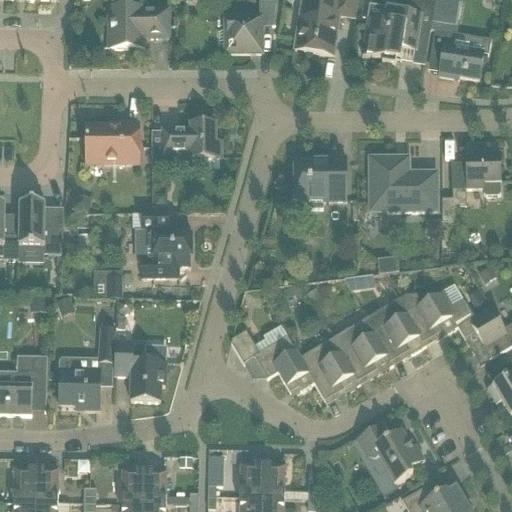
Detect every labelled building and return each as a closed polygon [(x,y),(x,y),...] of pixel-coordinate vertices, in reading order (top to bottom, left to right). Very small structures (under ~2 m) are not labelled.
[(355,23),(358,0),(333,0),(333,1),(325,0),(302,0),(296,44),(306,46),(304,55),(334,60),(340,21),(355,23)] [(436,0),(430,34),(435,35),(431,58),(442,60),(439,80),(453,82),(454,80),(479,84),(484,52),(471,50),(473,39),(457,36),(462,4),(436,0)] [(362,58),(362,59),(383,63),(382,67),(395,69),(398,52),(402,52),(403,48),(427,51),(430,34),(435,5),(428,4),(409,1),(407,14),(395,12),(396,8),(387,6),(386,10),(383,10),(381,24),(368,22),(367,27),(364,46),(369,47),(367,59),(362,58)] [(259,4),(259,21),(223,20),(223,33),(219,33),(219,47),(227,47),(227,55),(250,56),(250,53),(256,53),(256,55),(261,55),(261,29),(275,29),(274,4),(259,4)] [(109,35),(112,35),(112,51),(103,51),(103,52),(144,52),(144,51),(143,40),(150,40),(150,42),(169,41),(168,14),(143,15),(143,11),(109,11),(109,35)] [(163,133),(163,153),(163,159),(190,158),(191,163),(221,163),(221,145),(216,145),(216,127),(190,127),(190,133),(163,133)] [(86,130),(86,150),(86,165),(104,165),(104,169),(139,169),(139,128),(120,128),(120,132),(110,132),(110,130),(86,130)] [(441,202),(442,226),(456,226),(455,211),(466,211),(466,193),(483,192),(483,197),(485,199),(499,199),(501,197),(501,188),(500,157),(482,157),(482,161),(465,161),(465,167),(451,167),(452,202),(441,202)] [(346,205),(346,162),(329,162),(329,166),(295,166),(295,186),(289,186),(289,207),(290,207),(290,202),(308,202),(308,207),(309,207),(309,205),(346,205)] [(370,201),(370,216),(374,221),(383,221),(387,216),(438,216),(437,197),(437,177),(409,177),(409,169),(396,169),(396,162),(375,162),(376,181),(369,181),(370,201)] [(152,208),(166,208),(165,195),(152,195),(152,208)] [(92,202),(74,198),(70,212),(88,217),(92,202)] [(39,208),(39,205),(26,205),(26,208),(20,208),(19,252),(44,252),(44,257),(61,258),(62,232),(44,232),(45,208),(39,208)] [(3,266),(17,266),(17,241),(4,241),(5,208),(0,207),(0,261),(3,261),(3,266)] [(135,266),(142,267),(142,283),(179,283),(179,270),(190,270),(190,245),(189,245),(189,239),(190,239),(190,232),(175,232),(175,217),(141,218),(141,233),(135,234),(135,266)] [(430,226),(430,242),(440,242),(440,226),(430,226)] [(491,270),(480,277),(486,286),(497,279),(491,270)] [(122,302),(122,281),(110,280),(109,275),(94,275),(94,301),(122,302)] [(385,278),(373,280),(374,288),(386,287),(385,278)] [(358,282),(344,283),(352,296),(360,295),(358,282)] [(287,299),(301,297),(301,290),(286,292),(287,299)] [(312,304),(321,299),(317,291),(308,296),(312,304)] [(476,313),(487,307),(479,293),(468,299),(476,313)] [(397,304),(425,351),(426,350),(424,346),(434,340),(436,344),(458,331),(457,329),(455,326),(473,315),(466,303),(453,310),(444,294),(422,307),(417,298),(408,298),(397,304)] [(30,314),(45,314),(44,301),(30,301),(30,314)] [(74,314),(69,301),(56,306),(61,319),(74,314)] [(405,363),(425,351),(397,304),(365,324),(386,360),(392,369),(389,371),(390,372),(393,370),(391,365),(402,359),(405,363)] [(490,364),(511,350),(511,326),(504,332),(490,309),(457,329),(458,331),(465,343),(475,336),(484,350),(482,351),(490,364)] [(125,333),(126,319),(118,319),(117,332),(125,333)] [(386,360),(365,324),(332,344),(353,379),(359,389),(357,390),(357,391),(361,389),(358,385),(376,374),(373,368),(386,360)] [(60,364),(59,389),(59,409),(84,409),(84,413),(100,414),(101,375),(100,375),(101,367),(113,368),(116,333),(102,333),(100,363),(62,362),(60,364)] [(316,386),(301,362),(288,340),(260,357),(255,349),(246,335),(232,344),(231,347),(244,368),(255,362),(267,383),(278,377),(290,396),(298,391),(300,396),(312,389),(314,387),(316,386)] [(340,387),(353,379),(332,344),(301,362),(316,386),(314,387),(324,405),(344,393),(340,387)] [(116,346),(115,360),(114,380),(132,381),(130,406),(160,407),(161,391),(165,391),(166,367),(165,367),(165,352),(146,351),(146,348),(116,346)] [(0,419),(32,420),(32,396),(47,396),(47,376),(47,361),(17,361),(17,376),(0,376),(0,419)] [(511,364),(504,369),(487,379),(493,389),(489,391),(495,401),(493,403),(496,408),(502,405),(511,422),(511,364)] [(391,440),(384,428),(357,443),(368,463),(376,464),(379,462),(395,489),(413,478),(410,474),(425,465),(416,450),(411,452),(401,435),(391,440)] [(209,458),(208,474),(223,474),(224,458),(209,458)] [(180,461),(180,471),(191,471),(191,461),(180,461)] [(240,502),(262,503),(263,469),(241,469),(240,502)] [(262,503),(284,503),(285,470),(263,469),(262,503)] [(14,506),(36,507),(36,473),(14,473),(14,506)] [(36,507),(58,507),(58,474),(36,473),(36,507)] [(208,474),(208,490),(216,490),(223,490),(223,474),(208,474)] [(122,508),(144,509),(144,475),(122,475),(122,508)] [(144,509),(166,509),(166,475),(144,475),(144,509)] [(458,511),(466,508),(455,488),(430,503),(424,492),(402,505),(406,511),(458,511)] [(208,502),(216,502),(216,490),(208,490),(208,502)] [(308,503),(316,504),(316,492),(308,492),(308,503)] [(190,509),(198,510),(198,498),(190,498),(190,502),(190,509)] [(208,502),(207,511),(215,511),(216,502),(208,502)] [(262,511),(262,503),(240,502),(240,511),(262,511)] [(262,503),(262,511),(284,511),(284,503),(262,503)] [(307,511),(315,511),(316,504),(308,503),(307,511)]
